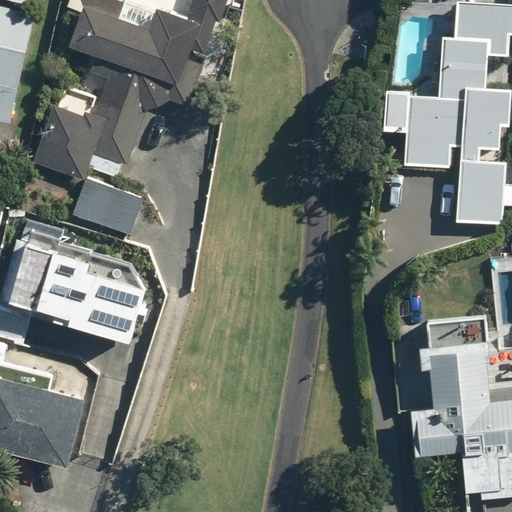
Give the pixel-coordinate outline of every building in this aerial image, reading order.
[(41,9),(0,0),(0,116),(16,120),(41,9)] [(152,105),(174,96),(191,102),(222,16),(225,17),(231,0),(197,0),(193,13),(164,2),(156,24),(125,13),(130,0),(71,0),(71,2),(88,8),(75,42),(102,51),(95,68),(113,74),(99,115),(60,101),(39,158),(90,176),(99,150),(131,162),(152,105)] [(415,90),(409,162),(453,166),(455,144),(466,145),(459,218),(506,222),(511,158),(484,156),(485,146),(504,148),(506,124),(511,124),(511,86),(491,84),(494,51),(511,53),(511,0),(462,0),(460,32),(449,31),(444,92),(415,90)] [(92,174),(77,212),(134,234),(149,196),(92,174)] [(100,254),(24,233),(4,302),(0,300),(0,332),(27,341),(36,309),(141,339),(158,277),(99,260),(100,254)] [(491,335),(435,340),(440,403),(418,404),(422,451),(468,448),(471,489),(485,488),(486,496),(511,493),(511,395),(496,397),(491,335)] [(93,391),(0,367),(0,442),(75,461),(93,391)]
